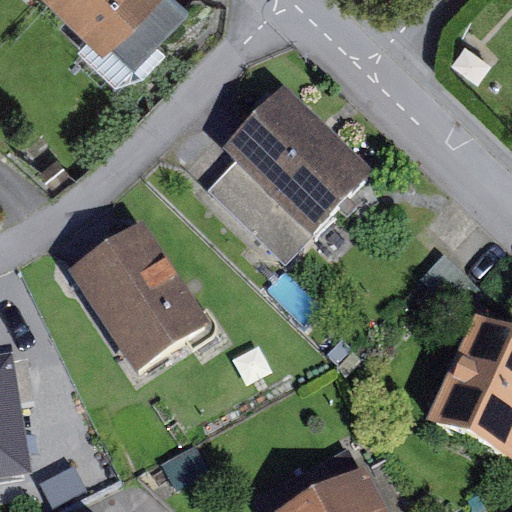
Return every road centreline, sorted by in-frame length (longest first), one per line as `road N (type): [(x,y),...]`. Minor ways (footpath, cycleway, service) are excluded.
road 1 (residential): [(300,1),(117,184),(40,245),(0,258)]
road 2 (residential): [(511,203),(376,71)]
